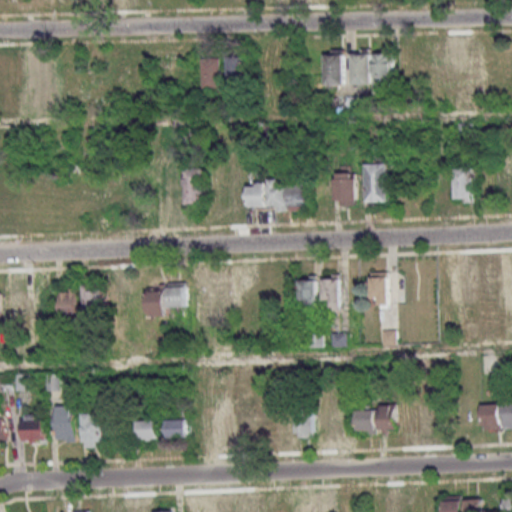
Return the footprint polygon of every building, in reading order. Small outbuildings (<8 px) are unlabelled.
[(467,46),(449,46),(449,73),(467,73),(467,46)] [(328,85),(347,85),(347,49),(328,49),(328,85)] [(374,84),(374,49),(355,49),(355,84),(374,84)] [(396,91),(396,49),(378,49),(378,91),(396,91)] [(224,57),(206,57),(206,87),(224,87),(224,57)] [(249,77),(249,57),(230,57),(230,77),(249,77)] [(27,59),(9,59),(9,90),(27,90),(27,59)] [(47,60),(29,60),(29,83),(47,83),(47,60)] [(370,202),(392,203),(392,159),(371,159),(370,202)] [(169,207),(187,207),(187,167),(169,167),(169,207)] [(458,202),(477,202),(477,167),(458,167),(458,202)] [(207,204),(207,168),(189,168),(189,204),(207,204)] [(127,206),(145,206),(145,172),(127,172),(127,206)] [(360,204),(360,173),(339,173),(339,204),(360,204)] [(249,174),(231,174),(231,207),(249,207),(249,174)] [(457,203),(457,178),(438,178),(438,203),(457,203)] [(23,180),(4,180),(4,212),(41,212),(41,180),(23,180)] [(312,210),(312,184),(293,184),(293,210),(312,210)] [(461,301),(481,301),(481,295),(503,295),(503,305),(511,304),(511,267),(478,268),(478,267),(461,268),(461,301)] [(383,305),(393,305),(392,271),(374,272),(375,298),(383,297),(383,305)] [(326,299),(335,299),(335,309),(345,309),(345,274),(326,274),(326,299)] [(303,276),(303,305),(320,305),(320,276),(303,276)] [(190,307),(190,282),(172,282),(172,307),(190,307)] [(231,317),(231,282),(213,282),(212,316),(231,317)] [(111,284),(111,316),(128,316),(128,284),(111,284)] [(107,285),(87,285),(87,315),(107,315),(107,285)] [(150,285),(150,315),(169,315),(169,285),(150,285)] [(7,288),(7,319),(25,319),(25,288),(7,288)] [(62,288),(62,315),(80,315),(80,288),(62,288)] [(336,345),(353,345),(353,332),(336,332),(336,345)] [(449,401),(428,401),(428,433),(449,433),(449,401)] [(400,404),(383,404),(383,431),(400,431),(400,404)] [(421,404),(402,404),(402,433),(421,433),(421,404)] [(503,404),(485,404),(485,429),(503,429),(503,404)] [(78,441),(78,405),(58,405),(58,441),(78,441)] [(234,408),(223,408),(223,415),(216,415),(216,439),(234,439),(234,408)] [(361,432),(380,432),(380,409),(361,409),(361,432)] [(338,410),(320,410),(320,436),(338,436),(338,410)] [(279,438),(297,438),(297,412),(279,412),(279,438)] [(86,446),(108,446),(108,413),(86,413),(86,446)] [(238,437),(254,437),(254,413),(238,413),(238,437)] [(46,442),(46,414),(24,414),(24,442),(46,442)] [(0,417),(0,443),(10,440),(3,417),(0,417)] [(317,437),(317,417),(300,417),(300,437),(317,437)] [(192,437),(192,419),(169,419),(169,437),(192,437)] [(139,439),(161,439),(161,420),(139,420),(139,439)] [(446,496),(445,511),(465,511),(465,496),(446,496)] [(403,511),(403,497),(385,497),(384,511),(403,511)] [(511,511),(511,497),(468,498),(468,511),(506,511),(507,511),(511,511)]
